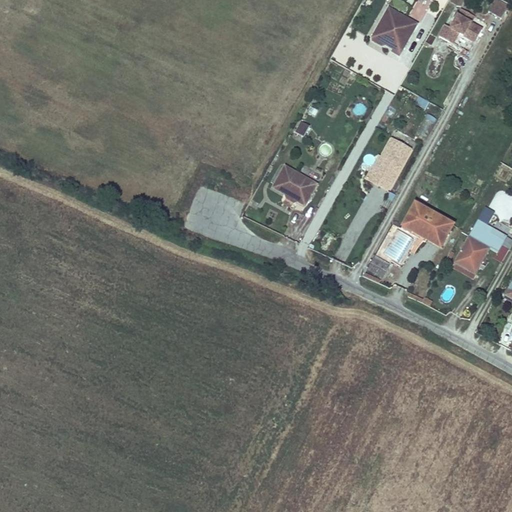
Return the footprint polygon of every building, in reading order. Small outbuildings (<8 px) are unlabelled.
[(495,0),(489,13),(502,20),(510,6),(498,0),(495,0)] [(398,14),(385,7),(379,17),(385,21),(387,17),(394,21),(398,14)] [(379,17),(369,36),(378,41),(379,40),(383,42),(382,43),(389,47),(387,51),(394,55),(413,23),(398,14),(394,21),(387,17),(385,21),(379,17)] [(478,21),(465,14),(454,32),(448,28),(441,40),(452,46),(459,34),(463,37),(471,41),(473,37),(480,40),(485,32),(475,27),(478,21)] [(452,46),(456,49),(463,37),(459,34),(452,46)] [(378,45),(382,43),(383,42),(379,40),(378,41),(369,36),(369,40),(378,45)] [(471,41),(478,45),(480,40),(473,37),(471,41)] [(402,91),(399,98),(406,102),(409,94),(402,91)] [(357,98),(350,111),(363,118),(371,105),(357,98)] [(418,107),(425,111),(429,103),(421,100),(418,107)] [(305,125),(299,136),(308,141),(314,130),(305,125)] [(414,151),(397,141),(385,160),(387,161),(381,172),(389,178),(382,190),(389,194),(414,151)] [(383,159),(369,183),(382,190),(389,178),(381,172),(387,161),(385,160),(383,159)] [(288,169),(277,191),(309,209),(321,187),(288,169)] [(401,230),(425,243),(427,241),(442,249),(455,226),(416,204),(401,230)] [(486,209),(480,222),(456,263),(467,269),(468,266),(478,271),(490,250),(499,255),(496,260),(504,265),(511,252),(503,247),(489,238),(493,231),(494,230),(488,227),(495,214),(486,209)] [(507,240),(493,231),(489,238),(503,247),(507,240)] [(384,279),(391,266),(377,259),(370,272),(384,279)] [(478,271),(468,266),(467,269),(476,275),(478,271)]
